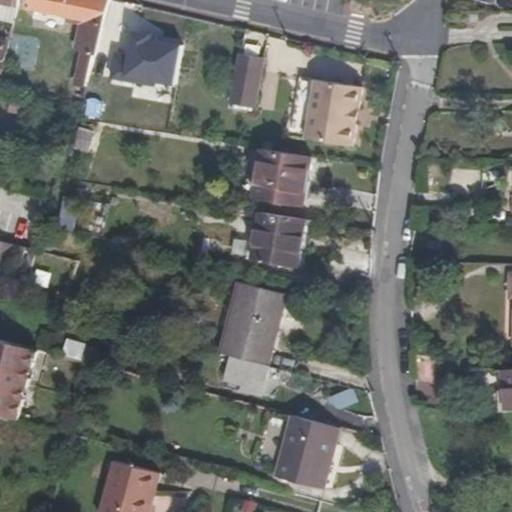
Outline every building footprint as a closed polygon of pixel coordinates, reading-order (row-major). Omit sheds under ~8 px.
[(0,0),(0,3),(1,4),(0,8),(0,20),(15,24),(20,0),(0,0)] [(29,0),(27,10),(82,21),(76,49),(82,51),(75,85),(86,87),(94,54),(97,54),(104,24),(109,0),(29,0)] [(116,0),(109,0),(104,24),(119,28),(125,2),(116,0)] [(175,85),(180,41),(133,35),(131,56),(116,54),(113,78),(175,85)] [(0,74),(3,75),(10,47),(0,44),(0,74)] [(263,60),(242,56),(234,97),(233,102),(255,107),(263,60)] [(365,89),(319,80),(308,139),(354,148),(365,89)] [(96,132),(80,127),(75,147),(90,152),(96,132)] [(312,158),(264,150),(257,196),(305,204),(312,158)] [(53,199),(41,196),(38,208),(50,211),(53,199)] [(306,220),(262,212),(254,261),(298,268),(306,220)] [(0,259),(22,265),(27,248),(2,242),(0,248),(0,259)] [(27,248),(22,265),(33,268),(37,251),(27,248)] [(289,294),(240,281),(221,355),(231,357),(269,367),(289,294)] [(83,295),(74,292),(71,302),(80,305),(83,295)] [(0,414),(18,420),(36,349),(0,339),(0,414)] [(269,367),(231,357),(225,382),(242,386),(241,391),(261,397),(269,367)] [(511,368),(503,369),(506,411),(511,411),(511,368)] [(341,428),(293,415),(277,477),(325,490),(341,428)] [(149,511),(160,473),(117,461),(102,511),(149,511)]
